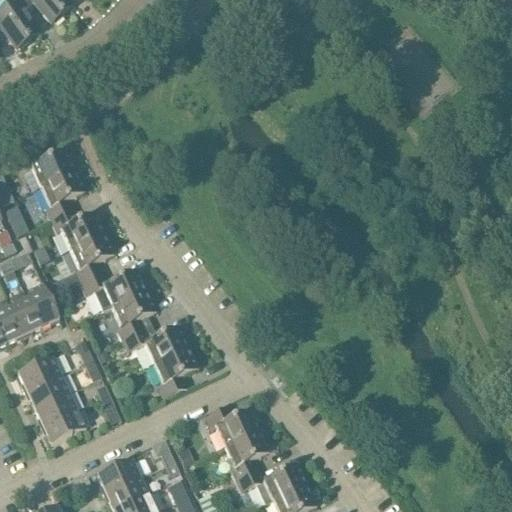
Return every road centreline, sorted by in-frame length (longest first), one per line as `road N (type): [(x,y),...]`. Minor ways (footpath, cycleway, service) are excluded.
road 1 (residential): [(0,500),(249,377)]
road 2 (residential): [(249,377),(104,184)]
road 3 (tertiary): [(0,120),(107,64),(140,39),(167,0)]
road 4 (residential): [(360,511),(249,377)]
